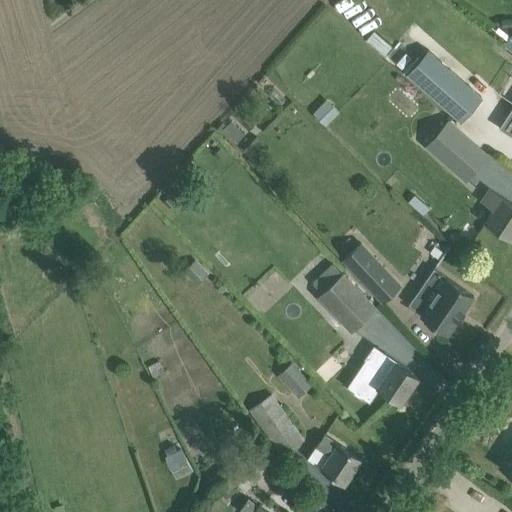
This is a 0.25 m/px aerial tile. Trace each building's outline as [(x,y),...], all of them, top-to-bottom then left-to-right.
[(375,30),(366,38),(385,54),(392,45),(375,30)] [(427,49),(406,73),(461,120),(482,97),(427,49)] [(324,124),(337,111),(326,100),(313,113),(324,124)] [(511,108),(500,127),(511,135),(511,108)] [(235,139),(246,126),(233,115),(222,128),(235,139)] [(490,151),(449,116),(426,143),(466,178),(490,151)] [(511,237),(511,203),(489,188),(481,200),(494,208),(485,220),(511,238),(511,237)] [(383,301),(400,284),(361,242),(343,259),(383,301)] [(312,281),(319,288),(334,274),(327,266),(312,281)] [(376,307),(343,272),(342,273),(322,292),(318,296),(351,331),(376,307)] [(447,276),(430,301),(417,292),(409,304),(422,313),(421,315),(448,333),(457,319),(459,320),(465,310),(464,309),(474,295),(447,276)] [(363,397),(370,401),(380,387),(400,401),(418,376),(379,349),(371,361),(367,358),(347,386),(354,391),(354,392),(362,398),(363,397)] [(278,375),(292,391),(308,377),(293,361),(278,375)] [(304,439),(272,393),(250,408),(281,455),(304,439)] [(308,458),(344,483),(361,458),(325,433),(308,458)] [(174,444),(164,448),(167,454),(177,450),(174,444)] [(511,449),(501,465),(511,472),(511,449)] [(206,480),(219,497),(245,478),(231,460),(206,480)] [(182,511),(205,511),(208,508),(192,497),(182,511)] [(268,511),(267,511),(249,498),(240,510),(243,511),(268,511)]
